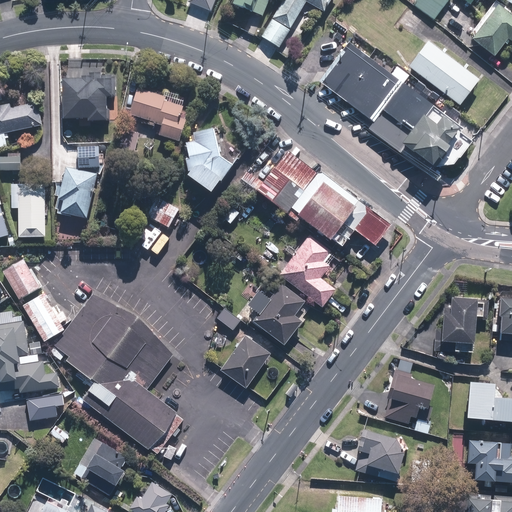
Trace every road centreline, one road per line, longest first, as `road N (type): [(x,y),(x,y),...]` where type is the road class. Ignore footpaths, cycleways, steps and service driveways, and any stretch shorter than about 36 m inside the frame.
road 1 (tertiary): [(445,230),(231,64),(128,29)]
road 2 (tertiary): [(445,230),(232,511)]
road 3 (tertiary): [(128,29),(73,27),(0,39)]
